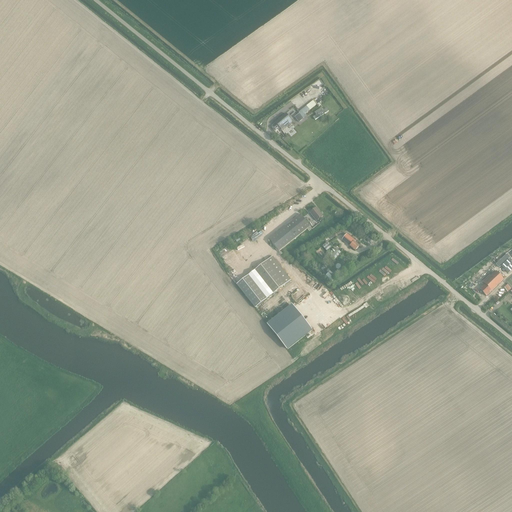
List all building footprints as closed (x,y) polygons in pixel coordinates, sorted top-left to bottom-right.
[(306,116),(304,114),(310,110),(306,106),(298,112),(299,113),(295,117),(299,122),(306,116)] [(316,115),(312,118),(314,121),(329,111),(327,108),(324,110),(323,109),(322,109),(321,108),(320,109),(314,112),(316,115)] [(282,131),(293,122),(286,114),(275,123),(276,124),(272,127),(276,131),(279,128),(282,131)] [(311,127),(308,129),(311,133),(317,128),(312,122),(308,125),(311,127)] [(323,216),(316,208),(310,213),(316,221),(323,216)] [(310,226),(300,214),(269,239),(279,251),(310,226)] [(346,234),(342,240),(350,246),(355,251),(359,246),(355,242),(355,241),(348,235),(346,234)] [(327,251),(332,247),(328,241),(323,245),(327,251)] [(239,263),(226,248),(220,254),(233,269),(239,263)] [(337,249),(331,256),(330,257),(334,261),(341,252),(337,249)] [(255,270),(273,294),(291,280),(272,256),(255,270)] [(511,262),(506,256),(499,263),(509,274),(511,270),(511,262)] [(255,270),(248,275),(267,299),(273,294),(255,270)] [(330,271),(326,275),(333,281),(337,277),(330,271)] [(486,296),(504,280),(496,272),(491,276),(490,275),(484,281),(484,282),(484,283),(485,285),(480,290),(486,296)] [(248,275),(237,285),(255,308),(256,307),(267,299),(248,275)] [(256,307),(255,308),(264,319),(276,310),(267,299),(256,307)] [(291,305),(268,324),(288,349),(311,331),(297,313),(291,305)]
